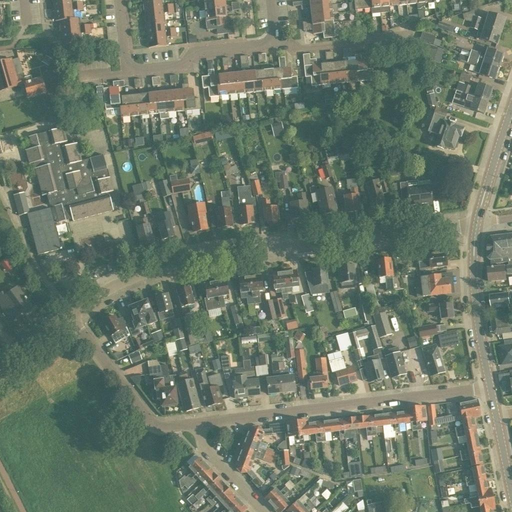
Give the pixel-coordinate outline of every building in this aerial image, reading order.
[(52,0),(54,10),(82,7),(82,2),(79,2),(79,0),(52,0)] [(149,0),(143,1),(144,13),(173,10),(173,5),(164,6),(163,0),(149,0)] [(204,3),(205,12),(215,11),(215,9),(225,7),(224,0),(213,0),(214,2),(204,3)] [(353,0),(354,3),(355,11),(371,9),(371,14),(372,14),(370,0),(353,0)] [(370,0),(372,14),(380,13),(380,8),(381,8),(380,0),(370,0)] [(380,0),(381,8),(380,8),(380,13),(389,12),(388,7),(390,7),(389,0),(380,0)] [(406,0),(407,5),(416,4),(417,9),(416,0),(406,0)] [(416,0),(417,9),(419,9),(425,5),(425,3),(426,3),(431,2),(430,0),(416,0)] [(310,7),(311,16),(322,15),(322,13),(332,12),(332,14),(338,13),(337,5),(331,5),(331,3),(312,5),(312,7),(310,7)] [(55,22),(60,21),(74,20),(74,12),(83,11),(82,7),(54,10),(55,22)] [(205,12),(206,21),(216,20),(215,17),(226,16),(225,7),(215,9),(215,11),(205,12)] [(144,13),(146,24),(166,22),(165,15),(174,14),(173,10),(144,13)] [(471,22),(480,25),(482,19),(475,17),(473,11),(462,15),(464,20),(471,22)] [(311,16),(312,24),(312,25),(323,24),(323,22),(333,21),(332,14),(332,12),(322,13),(322,15),(311,16)] [(488,14),(484,27),(500,32),(504,19),(488,14)] [(216,20),(206,21),(207,31),(216,30),(217,35),(228,34),(228,28),(234,27),(233,21),(227,22),(226,16),(215,17),(216,20)] [(60,21),(62,33),(90,30),(90,26),(81,27),(80,19),(74,20),(60,21)] [(307,24),(307,30),(312,30),(313,35),(323,34),(323,39),(335,38),(333,21),(323,22),(323,24),(312,25),(312,24),(307,24)] [(146,24),(147,36),(176,33),(175,29),(167,30),(166,22),(146,24)] [(437,29),(448,32),(450,26),(439,22),(437,29)] [(480,25),(471,22),(469,28),(478,31),(480,25)] [(500,32),(484,27),(480,40),(496,45),(500,32)] [(90,30),(62,33),(63,45),(82,43),(82,35),(91,34),(90,30)] [(176,33),(147,36),(148,48),(168,46),(168,38),(176,38),(176,33)] [(419,40),(433,45),(439,47),(441,41),(435,39),(435,37),(422,33),(419,40)] [(430,48),(428,56),(435,58),(437,50),(430,48)] [(462,48),(460,54),(469,57),(498,67),(502,55),(487,50),(485,56),(480,54),(480,53),(471,50),(471,51),(462,48)] [(353,56),(354,61),(356,61),(357,72),(355,73),(356,82),(373,81),(372,69),(366,70),(365,60),(360,61),(360,55),(353,56)] [(45,56),(41,62),(48,67),(52,60),(45,56)] [(469,57),(466,64),(467,64),(475,67),(473,73),(479,74),(494,80),(498,67),(469,57)] [(322,76),(320,65),(316,65),(315,59),(309,60),(309,66),(303,66),(304,78),(310,77),(311,87),(320,86),(319,76),(322,76)] [(0,62),(0,91),(19,86),(18,86),(24,84),(28,98),(45,93),(41,79),(31,81),(30,77),(25,79),(23,73),(16,75),(11,60),(0,62)] [(354,61),(347,62),(348,73),(346,74),(347,83),(356,82),(355,73),(357,72),(356,61),(354,61)] [(347,62),(338,63),(339,74),(337,74),(338,84),(347,83),(346,74),(348,73),(347,62)] [(278,64),(278,69),(280,69),(281,80),(279,80),(280,90),(298,88),(296,77),(291,78),(290,68),(285,69),(284,63),(278,64)] [(338,63),(329,64),(331,75),(328,75),(329,85),(338,84),(337,74),(339,74),(338,63)] [(329,64),(320,65),(322,76),(319,76),(320,86),(329,85),(328,75),(331,75),(329,64)] [(278,69),(271,70),(272,81),(270,81),(271,91),(280,90),(279,80),(281,80),(280,69),(278,69)] [(219,87),(217,76),(214,76),(213,70),(207,71),(207,77),(201,78),(202,89),(208,88),(209,97),(217,97),(217,87),(219,87)] [(271,70),(262,71),(263,82),(261,82),(262,92),(271,91),(270,81),(272,81),(271,70)] [(262,71),(253,72),(255,83),(252,83),(253,93),(262,92),(261,82),(263,82),(262,71)] [(253,72),(245,73),(246,84),(244,84),(245,94),(253,93),(252,83),(255,83),(253,72)] [(245,73),(236,74),(237,85),(235,85),(236,95),(245,94),(244,84),(246,84),(245,73)] [(461,73),(459,80),(469,83),(471,76),(461,73)] [(236,74),(227,75),(228,86),(226,86),(227,96),(236,95),(235,85),(237,85),(236,74)] [(227,75),(217,76),(219,87),(217,87),(217,97),(227,96),(226,86),(228,86),(227,75)] [(105,110),(119,109),(122,109),(121,98),(120,98),(119,98),(118,88),(119,88),(118,82),(112,82),(113,88),(103,89),(104,98),(97,99),(98,105),(104,104),(105,110)] [(181,85),(181,90),(183,90),(185,102),(182,102),(183,112),(200,110),(199,98),(194,99),(193,89),(188,90),(187,84),(181,85)] [(464,84),(461,93),(487,101),(491,89),(478,84),(476,89),(471,87),(464,84)] [(181,90),(174,91),(175,103),(173,103),(174,112),(183,112),(182,102),(185,102),(183,90),(181,90)] [(174,91),(165,92),(166,103),(164,104),(166,119),(169,119),(168,113),(174,112),(173,103),(175,103),(174,91)] [(487,101),(461,93),(456,91),(453,101),(460,103),(460,101),(471,104),(469,110),(483,114),(487,101)] [(155,105),(156,114),(159,114),(160,120),(166,119),(164,104),(166,103),(165,92),(156,93),(158,104),(155,105)] [(147,115),(156,114),(155,105),(158,104),(156,93),(147,94),(149,105),(146,106),(147,115)] [(432,106),(437,107),(434,93),(426,95),(429,106),(430,106),(432,106)] [(138,116),(147,115),(146,106),(149,105),(147,94),(139,95),(140,106),(137,107),(138,116)] [(129,117),(138,116),(137,107),(140,106),(139,95),(130,96),(131,107),(128,108),(129,117)] [(120,118),(129,117),(128,108),(131,107),(130,96),(120,97),(120,98),(121,98),(122,109),(119,109),(120,118)] [(460,138),(463,129),(454,125),(447,122),(447,123),(443,122),(445,118),(434,114),(428,132),(438,136),(434,147),(443,150),(444,147),(453,150),(454,148),(456,149),(458,144),(456,142),(458,137),(460,138)] [(283,122),(273,125),(275,136),(286,134),(283,122)] [(95,130),(100,147),(107,145),(109,145),(104,127),(95,130)] [(334,129),(336,136),(342,135),(340,127),(334,129)] [(110,178),(109,178),(103,156),(81,162),(76,144),(68,146),(63,128),(28,137),(31,149),(25,151),(29,165),(33,164),(35,169),(42,196),(47,195),(49,203),(53,202),(58,223),(72,220),(73,222),(113,211),(109,193),(113,192),(110,178)] [(205,134),(192,137),(194,145),(207,142),(205,134)] [(325,151),(327,160),(348,154),(346,146),(325,151)] [(363,170),(359,158),(352,161),(355,172),(363,170)] [(190,161),(193,174),(202,173),(199,159),(190,161)] [(223,166),(225,176),(238,173),(236,166),(230,168),(229,164),(223,166)] [(321,167),(325,180),(332,177),(328,165),(321,167)] [(255,173),(247,175),(253,197),(262,195),(255,173)] [(278,177),(280,190),(288,189),(287,176),(278,177)] [(350,189),(351,197),(344,197),(346,213),(359,212),(357,196),(357,188),(356,188),(354,176),(346,177),(347,189),(350,189)] [(170,182),(173,195),(191,191),(188,178),(170,182)] [(429,181),(417,183),(420,206),(432,204),(432,202),(438,201),(435,179),(429,180),(429,181)] [(377,180),(365,184),(373,210),(385,206),(382,195),(389,193),(385,180),(378,183),(377,180)] [(166,181),(158,183),(162,198),(171,196),(166,181)] [(149,182),(142,184),(144,191),(151,190),(149,182)] [(420,206),(417,183),(406,184),(406,183),(399,184),(402,205),(408,205),(408,207),(420,206)] [(144,191),(142,184),(132,186),(136,201),(145,199),(143,192),(144,191)] [(313,204),(318,203),(321,216),(336,212),(331,189),(316,192),(315,188),(309,189),(313,204)] [(224,227),(225,229),(230,228),(231,226),(232,226),(228,198),(230,198),(229,191),(221,193),(223,210),(216,211),(219,228),(224,227)] [(29,213),(24,193),(13,195),(18,216),(29,213)] [(297,194),(298,202),(290,203),(292,219),(307,218),(305,194),(297,194)] [(250,196),(244,196),(246,207),(239,208),(241,225),(254,224),(252,207),(250,196)] [(268,200),(262,201),(264,222),(278,221),(277,207),(269,208),(268,200)] [(140,205),(143,216),(149,214),(147,204),(140,205)] [(203,206),(193,207),(187,208),(188,216),(190,225),(192,224),(193,232),(207,230),(203,206)] [(29,226),(36,255),(60,249),(49,208),(38,211),(38,214),(31,216),(33,225),(29,226)] [(170,212),(157,216),(152,217),(155,226),(157,225),(162,240),(174,237),(172,228),(174,228),(170,212)] [(136,228),(141,245),(141,246),(153,243),(148,225),(147,226),(146,219),(140,221),(141,227),(136,228)] [(488,240),(487,258),(491,260),(491,264),(509,262),(508,259),(511,259),(511,234),(491,237),(488,240)] [(428,255),(429,262),(418,263),(419,270),(437,268),(437,267),(446,266),(445,259),(446,258),(446,253),(428,255)] [(394,291),(392,277),(393,277),(392,270),(391,270),(389,259),(377,261),(379,278),(385,277),(386,292),(394,291)] [(341,282),(342,290),(355,288),(353,265),(352,265),(350,264),(346,264),(345,266),(339,267),(340,277),(339,279),(339,281),(341,282)] [(504,267),(488,268),(489,282),(506,280),(505,274),(508,274),(511,273),(511,264),(509,265),(507,265),(507,267),(504,267)] [(312,272),(304,273),(311,296),(328,293),(327,287),(325,268),(324,268),(323,267),(319,267),(318,269),(312,269),(312,272)] [(291,271),(284,272),(287,294),(292,293),(291,288),(298,287),(296,272),(291,272),(291,271)] [(287,300),(287,294),(284,272),(277,273),(277,274),(272,275),(274,290),(275,290),(276,294),(282,293),(283,301),(287,300)] [(255,275),(249,276),(253,304),(253,305),(260,304),(259,291),(262,291),(260,276),(255,276),(255,275)] [(420,278),(421,289),(416,290),(417,298),(450,294),(450,293),(452,292),(450,275),(420,278)] [(253,304),(249,276),(244,276),(244,278),(238,279),(241,299),(246,298),(248,315),(254,315),(253,305),(253,304)] [(220,280),(214,281),(220,309),(225,308),(223,296),(228,295),(225,281),(220,282),(220,280)] [(220,309),(214,281),(209,282),(209,284),(204,285),(207,298),(204,299),(206,312),(220,309)] [(375,298),(372,284),(365,286),(368,300),(375,298)] [(182,288),(182,290),(177,291),(183,315),(189,313),(187,306),(194,304),(190,288),(187,288),(187,287),(182,288)] [(11,295),(7,290),(0,294),(0,305),(11,321),(30,306),(26,300),(27,300),(25,297),(24,298),(17,288),(15,289),(17,291),(11,295)] [(337,292),(329,294),(334,314),(342,312),(337,292)] [(366,293),(359,295),(365,322),(372,320),(366,293)] [(492,309),(509,306),(509,309),(511,308),(511,301),(509,302),(508,293),(489,296),(490,303),(491,303),(492,309)] [(308,294),(300,297),(305,313),(313,311),(308,294)] [(155,298),(159,313),(157,313),(160,322),(173,318),(167,295),(155,298)] [(281,299),(272,301),(276,319),(285,317),(281,299)] [(135,306),(134,306),(136,313),(142,311),(145,318),(144,319),(147,326),(157,322),(154,314),(151,315),(146,301),(141,303),(139,303),(135,304),(135,306)] [(271,301),(263,303),(267,322),(276,320),(271,301)] [(445,305),(445,303),(428,306),(429,313),(440,311),(441,320),(453,318),(451,304),(445,305)] [(243,327),(237,305),(230,307),(236,329),(243,327)] [(136,313),(134,306),(129,308),(131,314),(128,315),(127,318),(129,323),(132,324),(135,331),(147,326),(144,319),(145,318),(142,311),(136,313)] [(346,318),(358,315),(357,308),(345,310),(346,318)] [(373,317),(379,338),(392,334),(385,313),(373,317)] [(511,332),(511,313),(494,316),(492,319),(494,332),(496,335),(511,332)] [(102,323),(110,336),(115,345),(130,336),(126,327),(122,330),(114,317),(113,318),(112,316),(108,319),(108,320),(102,323)] [(184,339),(186,347),(206,342),(205,338),(201,339),(200,335),(193,337),(187,316),(178,319),(183,335),(184,338),(184,339)] [(172,328),(175,339),(183,335),(178,319),(173,320),(174,326),(172,328)] [(368,334),(369,337),(373,351),(381,348),(375,325),(366,328),(355,332),(355,333),(349,334),(354,351),(353,351),(356,362),(357,362),(358,368),(363,366),(362,361),(366,359),(363,348),(360,349),(358,340),(357,337),(368,334)] [(435,325),(417,328),(419,338),(437,335),(437,332),(446,331),(445,325),(435,326),(435,325)] [(160,330),(150,334),(154,344),(164,340),(160,330)] [(292,339),(301,343),(305,335),(297,331),(292,339)] [(352,349),(347,333),(335,337),(340,353),(352,349)] [(440,344),(441,348),(454,346),(452,334),(444,336),(445,343),(440,344)] [(132,341),(136,351),(153,344),(150,336),(148,337),(149,340),(140,343),(139,339),(132,341)] [(186,347),(184,339),(175,341),(178,352),(186,350),(186,347)] [(285,340),(287,359),(294,358),(292,339),(285,340)] [(505,346),(499,347),(500,353),(501,358),(502,365),(511,363),(511,339),(504,341),(505,346)] [(201,344),(190,346),(191,354),(203,351),(201,344)] [(444,372),(436,345),(421,349),(430,377),(444,372)] [(382,348),(381,348),(373,351),(373,352),(374,352),(375,356),(366,359),(368,363),(364,364),(365,368),(359,370),(362,382),(369,380),(369,383),(375,381),(377,383),(381,382),(382,379),(384,379),(377,355),(383,354),(382,348)] [(307,380),(303,350),(294,351),(298,381),(307,380)] [(128,356),(131,363),(141,360),(138,352),(128,356)] [(405,374),(399,353),(385,357),(391,378),(405,374)] [(281,393),(276,355),(272,356),(271,357),(271,359),(270,359),(273,378),(267,379),(268,395),(281,393)] [(276,355),(281,393),(295,392),(293,376),(289,376),(288,368),(285,369),(284,363),(283,363),(283,357),(277,358),(276,355)] [(220,357),(222,370),(230,369),(229,356),(220,357)] [(317,378),(310,379),(311,390),(326,388),(326,384),(328,384),(325,358),(314,359),(317,378)] [(219,359),(211,361),(214,371),(216,371),(218,379),(224,378),(219,359)] [(352,367),(344,369),(342,359),(329,363),(332,373),(335,372),(339,387),(356,381),(352,367)] [(243,368),(247,398),(259,396),(258,381),(250,382),(249,377),(255,377),(254,367),(250,368),(249,360),(242,361),(243,368)] [(80,371),(73,361),(53,376),(60,387),(80,371)] [(165,399),(166,406),(167,406),(167,408),(171,407),(172,405),(176,405),(174,388),(169,389),(167,365),(160,366),(162,375),(162,377),(164,389),(165,389),(166,399),(165,399)] [(149,377),(162,375),(160,366),(148,368),(149,377)] [(203,369),(203,368),(195,371),(205,408),(211,406),(209,396),(208,396),(206,390),(208,390),(203,369)] [(247,398),(243,368),(234,370),(235,379),(240,378),(241,383),(233,384),(235,399),(247,398)] [(209,389),(203,369),(208,390),(206,390),(208,396),(209,396),(211,406),(222,403),(217,387),(221,386),(219,379),(211,381),(212,385),(210,386),(211,389),(209,389)] [(164,389),(162,377),(153,378),(154,390),(152,390),(153,400),(157,400),(160,400),(161,407),(166,406),(165,399),(166,399),(165,389),(164,389)] [(68,380),(60,387),(57,389),(61,397),(73,386),(68,380)] [(192,380),(184,382),(192,410),(200,408),(192,380)] [(192,410),(184,382),(176,384),(184,412),(192,410)] [(97,435),(117,419),(100,393),(95,396),(91,389),(66,408),(70,415),(68,417),(77,430),(89,422),(97,435)] [(461,421),(472,418),(480,417),(478,407),(479,406),(478,402),(477,402),(477,401),(476,401),(474,400),(472,401),(471,402),(458,405),(458,406),(455,407),(457,413),(459,412),(460,417),(458,418),(458,416),(451,417),(451,415),(437,418),(438,425),(461,420),(461,421)] [(427,407),(429,426),(436,426),(434,406),(427,407)] [(424,407),(414,408),(417,431),(421,430),(420,422),(426,422),(424,407)] [(404,409),(404,413),(405,424),(411,423),(412,432),(417,431),(414,408),(404,409)] [(404,413),(393,414),(395,434),(400,433),(399,425),(405,424),(404,413)] [(393,414),(381,416),(382,427),(389,426),(390,434),(395,434),(393,414)] [(381,416),(369,417),(371,436),(376,436),(375,428),(382,427),(381,416)] [(371,436),(369,417),(357,419),(358,430),(366,429),(367,437),(371,436)] [(454,428),(455,434),(474,430),(472,418),(461,421),(462,427),(454,428)] [(354,419),(342,420),(344,440),(349,439),(348,431),(355,430),(354,419)] [(342,420),(330,422),(332,433),(338,432),(339,440),(344,440),(342,420)] [(306,421),(296,422),(299,445),(304,444),(303,436),(308,436),(307,425),(306,421)] [(299,449),(299,445),(296,422),(286,423),(288,438),(293,438),(294,446),(296,446),(296,450),(299,449)] [(330,422),(318,423),(321,443),(325,442),(324,434),(332,433),(330,422)] [(318,423),(307,425),(308,436),(315,435),(316,443),(321,443),(318,423)] [(258,426),(252,427),(251,429),(249,429),(246,438),(260,443),(263,435),(263,436),(272,435),(272,434),(271,430),(269,430),(262,431),(258,426)] [(464,436),(466,444),(477,441),(474,430),(455,434),(456,438),(464,436)] [(246,438),(242,447),(264,455),(266,452),(258,449),(260,443),(246,438)] [(278,445),(277,448),(287,450),(286,441),(283,441),(278,445)] [(459,452),(460,457),(479,453),(477,441),(466,444),(467,450),(459,452)] [(242,447),(239,456),(253,462),(255,457),(263,460),(264,455),(242,447)] [(441,449),(432,450),(431,451),(433,462),(443,460),(441,449)] [(288,450),(278,451),(279,461),(282,462),(289,461),(288,450)] [(479,453),(460,457),(461,461),(469,459),(471,467),(482,465),(479,453)] [(253,462),(239,456),(235,466),(238,467),(237,469),(240,473),(246,473),(253,480),(256,477),(250,470),(253,462)] [(178,481),(181,489),(206,466),(199,458),(188,468),(191,472),(185,478),(184,476),(178,481)] [(294,458),(292,464),(298,466),(300,460),(294,458)] [(303,460),(301,466),(311,470),(310,459),(303,460)] [(441,461),(434,463),(433,463),(434,466),(435,474),(444,472),(441,461)] [(198,479),(202,483),(212,473),(206,466),(181,489),(184,486),(187,489),(198,479)] [(464,477),(465,483),(484,479),(482,467),(471,469),(472,476),(464,477)] [(192,499),(195,502),(219,480),(212,473),(202,483),(205,487),(192,499)] [(474,485),(476,492),(487,490),(484,479),(465,483),(466,487),(474,485)] [(205,500),(209,504),(226,488),(219,480),(195,502),(195,503),(201,498),(208,491),(212,494),(205,500)] [(321,487),(326,488),(328,483),(320,480),(315,484),(321,486),(321,487)] [(352,481),(354,492),(362,491),(360,480),(352,481)] [(264,499),(271,507),(289,491),(285,487),(279,493),(275,489),(264,499)] [(449,497),(447,487),(440,489),(442,498),(449,497)] [(218,501),(222,505),(233,495),(226,488),(209,504),(212,507),(218,501)] [(469,499),(463,500),(464,505),(470,504),(492,499),(490,489),(487,490),(476,492),(477,497),(469,499)] [(289,491),(271,507),(276,511),(281,511),(290,505),(286,500),(292,494),(289,491)] [(221,511),(228,511),(239,502),(233,495),(222,505),(225,509),(221,511)] [(297,501),(286,511),(301,511),(311,503),(316,499),(312,495),(307,499),(301,505),(297,501)] [(201,498),(195,503),(192,506),(195,509),(204,501),(201,498)] [(479,507),(479,511),(481,511),(491,510),(494,509),(492,499),(470,504),(471,509),(479,507)] [(367,506),(367,511),(385,511),(384,502),(371,505),(370,501),(366,501),(367,506)] [(239,502),(228,511),(243,511),(246,510),(239,502)] [(311,503),(301,511),(308,511),(314,507),(311,503)] [(342,503),(332,511),(343,511),(347,509),(342,503)]
